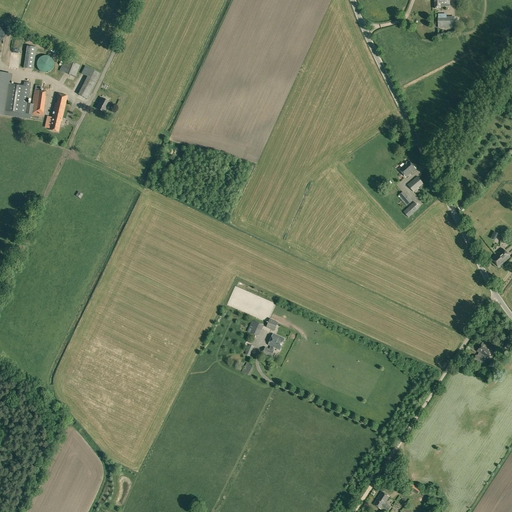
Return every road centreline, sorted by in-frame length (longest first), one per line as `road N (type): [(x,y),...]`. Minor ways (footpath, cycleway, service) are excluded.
road 1 (tertiary): [(511,317),(494,295),(353,0)]
road 2 (track): [(401,439),(494,295)]
road 3 (track): [(37,140),(66,149),(18,249)]
